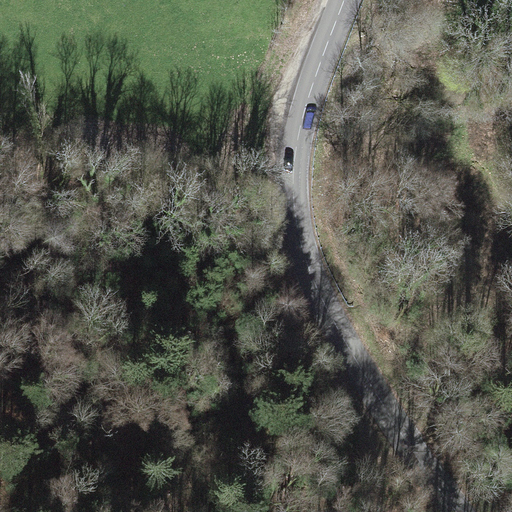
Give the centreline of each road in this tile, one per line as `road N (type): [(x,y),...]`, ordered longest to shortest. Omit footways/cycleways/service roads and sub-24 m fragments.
road 1 (secondary): [(344,0),(297,134),(296,240),(356,374),(450,511)]
road 2 (track): [(375,511),(356,374)]
